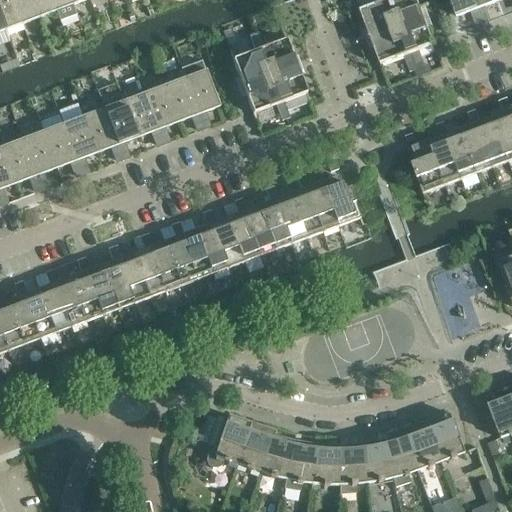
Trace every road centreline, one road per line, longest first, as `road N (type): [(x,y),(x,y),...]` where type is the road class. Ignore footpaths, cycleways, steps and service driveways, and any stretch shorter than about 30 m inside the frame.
road 1 (residential): [(0,242),(511,55)]
road 2 (residential): [(134,447),(158,404),(190,384),(214,381),(292,406),(349,413),(511,360)]
road 3 (residential): [(134,447),(87,420),(0,441)]
